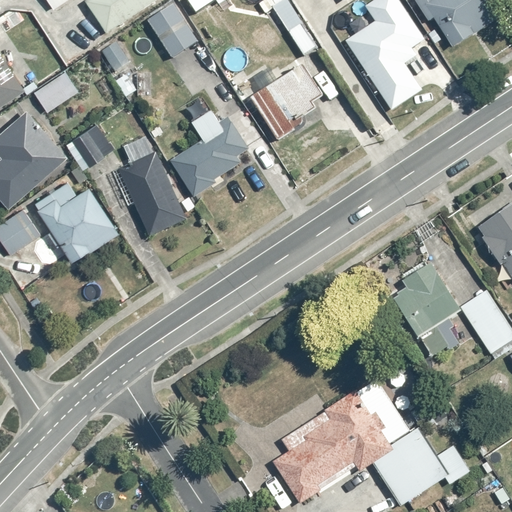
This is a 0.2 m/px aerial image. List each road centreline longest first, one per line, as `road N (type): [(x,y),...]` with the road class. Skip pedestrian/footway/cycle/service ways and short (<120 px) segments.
road 1 (tertiary): [(511,106),(114,370)]
road 2 (residential): [(206,511),(114,370)]
